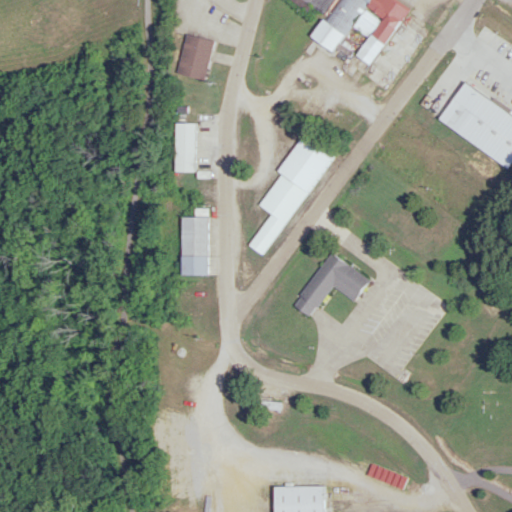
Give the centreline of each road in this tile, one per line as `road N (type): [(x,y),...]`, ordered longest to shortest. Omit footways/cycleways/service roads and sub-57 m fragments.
road 1 (residential): [(469,511),(435,459),(387,414),(342,392),(263,372),(231,337),(226,136),(255,0)]
road 2 (residential): [(229,314),(280,258),(472,0)]
